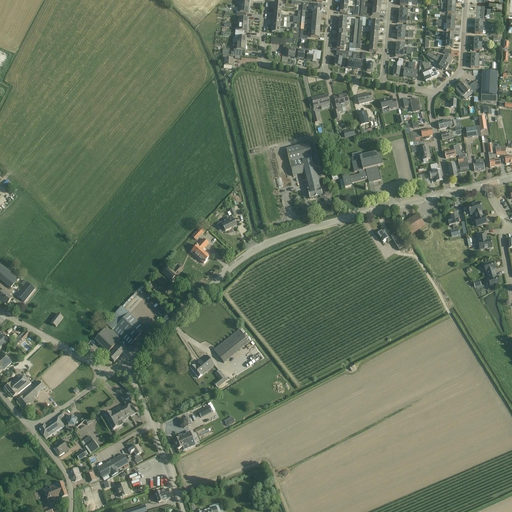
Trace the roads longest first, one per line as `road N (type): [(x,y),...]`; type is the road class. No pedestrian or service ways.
road 1 (unclassified): [(122,366),(268,243),(448,194)]
road 2 (track): [(268,243),(212,55)]
road 3 (residential): [(183,511),(122,366)]
road 4 (track): [(188,488),(266,462),(288,511)]
road 5 (residential): [(324,73),(263,62),(266,0)]
road 6 (residential): [(104,376),(0,311)]
